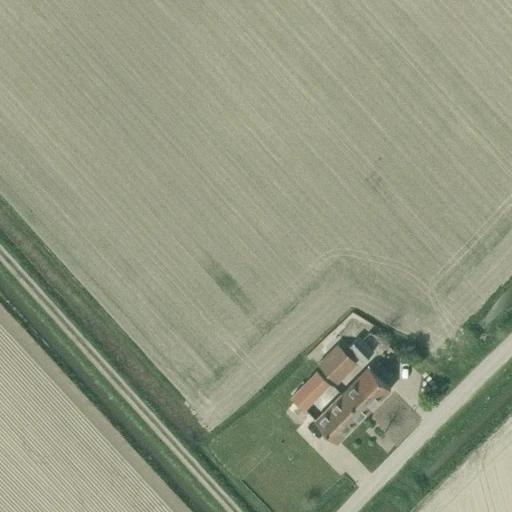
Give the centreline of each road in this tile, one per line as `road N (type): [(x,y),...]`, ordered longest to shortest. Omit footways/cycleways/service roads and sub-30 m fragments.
road 1 (track): [(228,511),(0,260)]
road 2 (unclassified): [(351,511),(511,343)]
